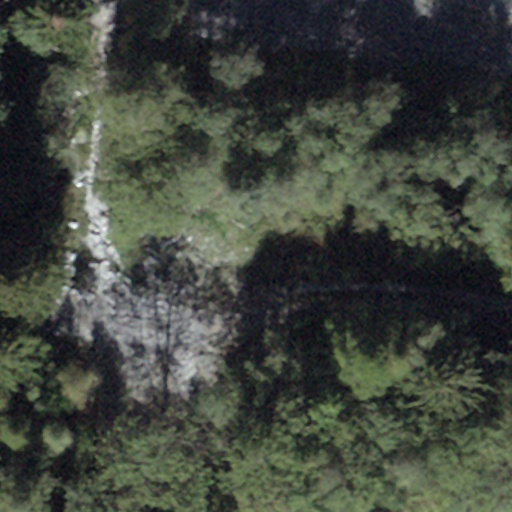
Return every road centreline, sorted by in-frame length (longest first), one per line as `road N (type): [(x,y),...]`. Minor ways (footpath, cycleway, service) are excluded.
road 1 (track): [(0,322),(388,307)]
road 2 (track): [(98,0),(104,81),(97,188),(53,319)]
road 3 (track): [(511,320),(388,307)]
